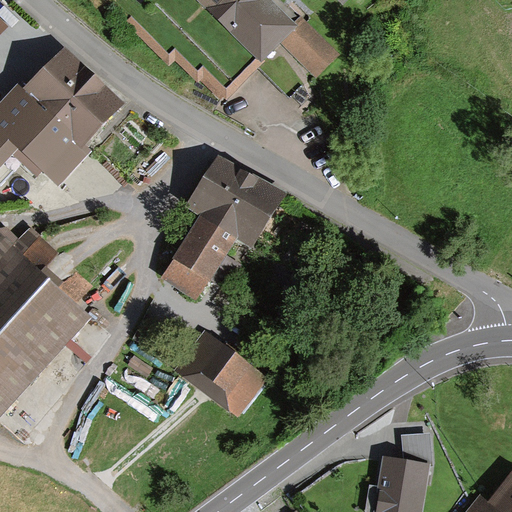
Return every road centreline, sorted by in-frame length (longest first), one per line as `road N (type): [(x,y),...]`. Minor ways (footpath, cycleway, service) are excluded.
road 1 (unclassified): [(32,0),(176,112),(485,292),(501,310),(507,341)]
road 2 (tertiary): [(507,341),(467,347),(410,372),(216,511)]
